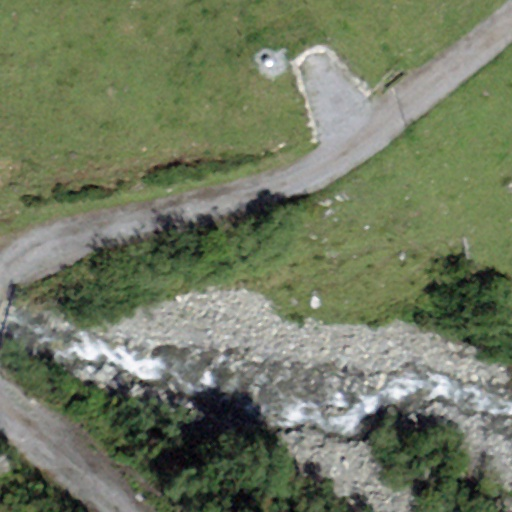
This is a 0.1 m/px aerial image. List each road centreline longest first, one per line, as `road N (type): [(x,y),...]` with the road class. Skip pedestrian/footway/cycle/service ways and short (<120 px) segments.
road 1 (track): [(0,282),(83,230),(249,197),(344,150),(511,12)]
road 2 (track): [(110,511),(13,438),(0,416)]
